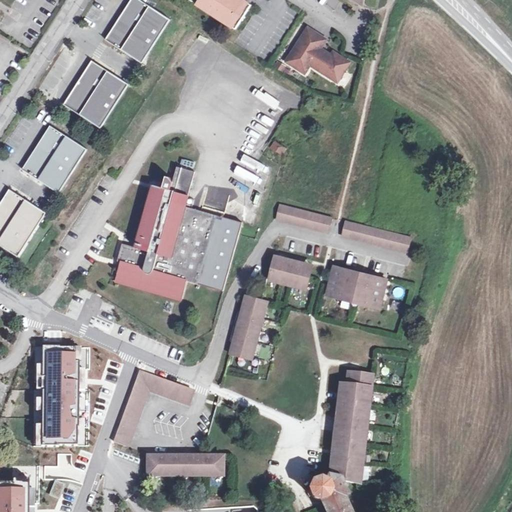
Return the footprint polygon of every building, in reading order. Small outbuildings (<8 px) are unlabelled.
[(164,18),(136,0),(122,0),(98,38),(136,62),(164,18)] [(243,0),(189,0),(236,30),(252,5),(243,0)] [(332,0),(352,14),(357,7),(360,0),(332,0)] [(308,28),(286,62),(305,74),(310,65),(337,82),(350,63),(339,56),(337,59),(331,56),(320,49),(326,40),(308,28)] [(122,83),(85,59),(57,103),(94,127),(122,83)] [(43,124),(15,168),(52,192),(80,147),(43,124)] [(275,143),(272,148),(281,154),(285,149),(275,143)] [(218,216),(216,222),(185,213),(187,207),(196,172),(178,167),(171,190),(155,186),(138,247),(123,244),(119,262),(125,264),(129,265),(124,285),(130,286),(131,283),(169,294),(168,297),(179,300),(184,280),(188,281),(200,285),(223,292),(242,222),(218,216)] [(2,188),(0,190),(0,248),(11,255),(39,211),(2,188)] [(332,219),(279,206),(276,220),(329,233),(332,219)] [(218,216),(187,207),(185,213),(216,222),(218,216)] [(411,239),(345,222),(341,236),(408,253),(411,239)] [(286,262),(274,260),(269,280),(281,284),(283,279),(300,284),(300,285),(301,289),(307,290),(312,269),(305,268),(307,264),(287,259),(286,262)] [(129,265),(125,264),(120,284),(124,285),(129,265)] [(334,267),(327,295),(342,299),(342,296),(366,302),(365,304),(380,308),(387,280),(359,273),(334,267)] [(183,301),(188,281),(184,280),(179,300),(183,301)] [(130,286),(168,297),(169,294),(131,283),(130,286)] [(342,296),(342,299),(365,304),(366,302),(342,296)] [(235,342),(231,355),(249,358),(249,357),(251,357),(253,356),(254,354),(255,355),(264,319),(262,319),(266,301),(250,297),(247,306),(244,305),(242,314),(244,315),(242,320),(240,320),(237,331),(240,332),(237,343),(235,342)] [(75,428),(75,361),(71,361),(71,347),(38,346),(39,447),(55,447),(55,446),(69,446),(74,446),(74,428),(75,428)] [(191,403),(195,392),(141,371),(114,442),(128,447),(149,390),(177,401),(179,399),(191,403)] [(326,480),(338,480),(360,484),(373,376),(348,373),(347,389),(337,465),(331,464),(328,476),(326,480)] [(347,389),(340,388),(331,464),(337,465),(347,389)] [(55,447),(55,455),(69,455),(69,446),(55,446),(55,447)] [(224,456),(147,455),(147,477),(224,477),(224,456)] [(27,480),(42,480),(42,467),(10,467),(10,480),(27,480)] [(329,482),(326,480),(324,479),(321,479),(319,479),(317,479),(315,480),(313,482),(312,483),(310,485),(310,488),(309,491),(310,494),(311,496),(313,498),(314,499),(316,500),(318,501),(321,501),(324,501),(328,498),(330,495),(332,491),(331,486),(329,482)] [(26,511),(27,480),(10,480),(0,480),(0,511),(26,511)] [(345,494),(338,480),(326,480),(329,482),(331,486),(332,491),(330,495),(328,498),(324,501),(321,501),(325,511),(348,511),(340,496),(345,494)] [(62,485),(53,481),(48,495),(57,499),(62,485)]
